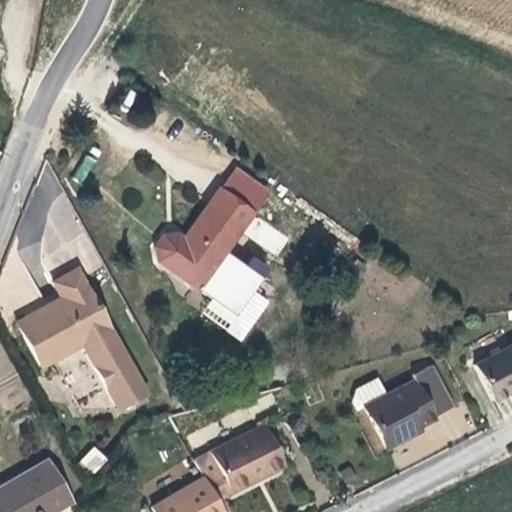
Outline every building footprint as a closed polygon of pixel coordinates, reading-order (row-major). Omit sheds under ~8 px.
[(260,278),(224,251),(251,213),(218,189),(182,239),(175,234),(162,236),(154,247),(157,261),(234,316),(260,278)] [(358,279),(366,268),(356,259),(347,271),(358,279)] [(145,394),(76,269),(52,282),(60,297),(15,322),(40,366),(81,343),(117,409),(132,401),(141,396),(145,394)] [(511,343),(472,364),(491,400),(507,392),(511,388),(511,343)] [(452,403),(434,365),(429,367),(448,404),(452,403)] [(417,427),(434,418),(433,416),(450,407),(448,404),(429,367),(428,366),(411,375),(414,381),(386,395),(377,378),(355,389),(351,402),(355,411),(363,406),(385,447),(405,437),(404,434),(417,427)] [(284,465),(265,425),(193,460),(202,476),(215,499),(221,497),(259,478),(284,465)] [(95,474),(105,457),(88,448),(79,464),(95,474)] [(0,511),(45,511),(70,498),(48,461),(24,475),(27,480),(18,485),(15,481),(0,489),(0,511)] [(349,466),(337,472),(345,485),(356,480),(349,466)] [(18,485),(27,480),(24,475),(15,481),(18,485)] [(222,511),(215,499),(202,476),(149,507),(152,511),(222,511)]
